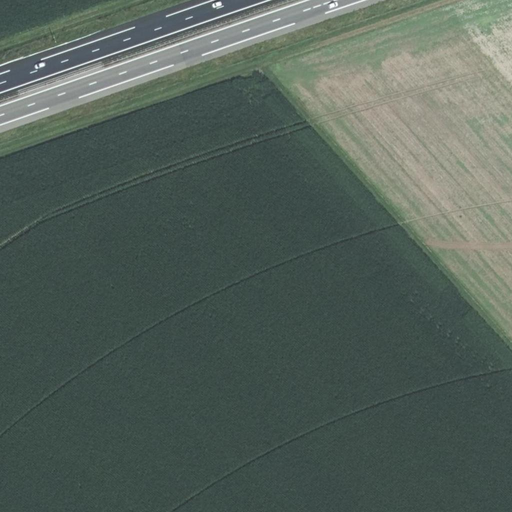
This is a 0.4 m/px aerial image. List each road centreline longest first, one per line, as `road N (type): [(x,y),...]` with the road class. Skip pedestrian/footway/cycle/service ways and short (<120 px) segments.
road 1 (track): [(450,0),(0,156)]
road 2 (track): [(511,343),(265,64)]
road 3 (motorway): [(0,115),(339,0)]
road 4 (motorway): [(242,0),(0,82)]
